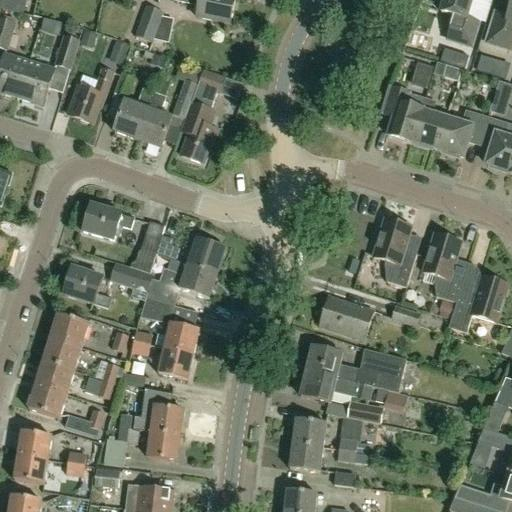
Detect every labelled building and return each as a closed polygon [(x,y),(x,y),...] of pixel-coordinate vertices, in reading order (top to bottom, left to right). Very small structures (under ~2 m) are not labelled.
[(0,0),(0,9),(11,13),(14,0),(0,0)] [(230,26),(235,0),(174,0),(174,3),(185,5),(200,7),(197,19),(230,26)] [(472,49),(480,24),(467,20),(472,0),(445,0),(441,14),(454,18),(447,41),(472,49)] [(511,3),(508,18),(495,14),(486,44),(511,51),(511,48),(511,3)] [(153,45),(165,14),(147,8),(134,36),(153,45)] [(0,51),(8,53),(18,25),(0,20),(0,51)] [(72,72),(80,43),(72,40),(63,37),(54,67),(72,72)] [(444,50),(440,63),(464,70),(468,58),(444,50)] [(0,96),(18,102),(29,65),(4,57),(0,69),(0,96)] [(476,72),(491,77),(495,61),(481,57),(476,72)] [(29,65),(18,102),(42,109),(54,73),(29,65)] [(458,83),(461,72),(446,67),(443,79),(458,83)] [(112,84),(116,75),(102,70),(98,79),(101,80),(95,95),(79,89),(69,117),(94,127),(105,98),(106,99),(111,84),(112,84)] [(227,79),(204,71),(198,87),(217,94),(221,95),(227,79)] [(127,100),(135,80),(122,75),(114,95),(127,100)] [(197,89),(198,87),(185,83),(172,117),(185,121),(186,122),(192,104),(198,89),(197,89)] [(511,86),(499,83),(496,93),(511,98),(511,94),(511,86)] [(138,143),(159,86),(158,85),(155,95),(143,91),(137,107),(127,103),(115,134),(138,143)] [(159,86),(138,143),(161,151),(173,120),(161,115),(166,99),(164,98),(167,89),(159,86)] [(216,95),(217,94),(198,87),(197,89),(198,89),(192,104),(186,122),(185,121),(181,133),(189,137),(182,159),(204,166),(212,144),(213,145),(218,132),(211,129),(217,112),(211,110),(216,95)] [(412,145),(422,111),(421,111),(406,107),(410,95),(390,89),(381,115),(394,119),(388,138),(412,145)] [(437,151),(448,117),(432,112),(435,104),(424,101),(421,111),(422,111),(412,145),(424,149),(425,148),(437,151)] [(479,147),(487,120),(466,114),(463,126),(447,121),(448,117),(437,151),(447,154),(446,156),(459,160),(459,158),(463,159),(467,144),(479,147)] [(511,127),(509,127),(487,120),(479,147),(491,151),(486,166),(490,167),(489,169),(511,176),(511,173),(511,127)] [(0,208),(1,208),(10,178),(0,175),(0,208)] [(132,232),(135,220),(92,207),(83,234),(114,244),(119,228),(132,232)] [(393,224),(386,221),(374,260),(386,264),(385,267),(386,284),(407,290),(417,256),(404,252),(411,229),(404,227),(393,223),(393,224)] [(116,266),(153,278),(153,277),(151,276),(165,228),(149,224),(141,250),(138,254),(136,262),(133,264),(131,265),(130,270),(116,265),(116,266)] [(456,305),(461,289),(467,272),(454,268),(461,244),(454,242),(443,238),(443,239),(435,237),(424,275),(425,276),(423,284),(433,287),(434,282),(436,299),(456,305)] [(184,266),(217,277),(226,249),(198,240),(193,257),(188,255),(184,266)] [(175,263),(179,250),(164,245),(160,258),(175,263)] [(152,281),(153,278),(116,266),(110,285),(134,292),(132,299),(145,304),(146,301),(147,299),(152,281)] [(209,301),(217,277),(184,266),(181,276),(164,271),(160,283),(152,281),(147,299),(176,307),(181,291),(209,301)] [(109,311),(113,301),(98,296),(103,280),(72,270),(64,297),(109,311)] [(461,289),(456,305),(449,330),(467,336),(472,318),(496,326),(508,287),(501,285),(501,284),(490,281),(483,279),(478,294),(461,289)] [(363,344),(374,313),(329,298),(319,329),(363,344)] [(171,325),(176,307),(147,299),(146,301),(140,321),(171,328),(172,326),(171,325)] [(417,331),(420,320),(421,316),(396,308),(391,322),(417,331)] [(51,340),(82,350),(90,326),(58,316),(51,340)] [(171,328),(166,351),(187,356),(194,357),(200,332),(193,331),(172,326),(171,328)] [(511,360),(511,330),(501,356),(511,360)] [(134,344),(150,348),(152,337),(137,334),(136,336),(134,344)] [(124,355),(129,338),(117,335),(112,351),(124,355)] [(75,373),(82,350),(51,340),(44,363),(75,373)] [(134,344),(131,355),(148,359),(150,348),(134,344)] [(307,373),(373,390),(374,387),(395,392),(403,360),(364,351),(359,371),(339,367),(342,355),(313,349),(307,373)] [(187,356),(166,351),(160,376),(188,383),(194,357),(187,356)] [(68,396),(75,373),(44,363),(36,387),(68,396)] [(121,385),(124,375),(125,371),(107,366),(102,382),(121,387),(121,385)] [(373,390),(307,373),(301,397),(328,404),(330,404),(332,395),(370,404),(373,390)] [(124,375),(121,385),(144,390),(146,379),(124,375)] [(116,404),(121,387),(102,382),(97,398),(116,404)] [(60,420),(68,396),(36,387),(29,411),(60,420)] [(388,394),(376,392),(374,404),(386,407),(388,394)] [(347,420),(381,427),(384,410),(350,404),(349,409),(330,404),(328,404),(326,416),(347,420)] [(484,431),(498,435),(509,409),(496,404),(484,431)] [(151,435),(181,439),(184,412),(155,409),(151,435)] [(100,433),(105,416),(93,412),(89,423),(68,417),(65,430),(97,440),(99,432),(100,433)] [(121,416),(119,431),(130,432),(132,417),(121,416)] [(293,445),(323,450),(326,425),(297,421),(293,445)] [(137,446),(139,433),(119,431),(117,443),(107,442),(103,468),(124,470),(127,445),(137,446)] [(511,439),(498,435),(484,431),(479,444),(507,453),(511,439)] [(19,458),(49,463),(53,438),(23,433),(19,458)] [(178,463),(181,439),(151,435),(148,460),(178,463)] [(339,452),(356,454),(358,443),(340,441),(339,452)] [(319,474),(323,450),(293,445),(290,470),(319,474)] [(356,455),(356,454),(339,452),(337,463),(355,466),(355,465),(367,467),(368,457),(356,455)] [(68,466),(85,468),(86,457),(70,454),(68,466)] [(45,488),(49,463),(19,458),(15,483),(45,488)] [(83,479),(85,468),(68,466),(66,477),(83,479)] [(121,473),(96,470),(94,488),(119,490),(121,473)] [(376,489),(377,473),(360,472),(359,488),(376,489)] [(354,490),(356,477),(335,474),(334,488),(354,490)] [(511,479),(508,478),(505,488),(495,485),(491,497),(511,504),(511,479)] [(126,510),(141,511),(173,511),(176,493),(129,487),(126,510)] [(455,500),(483,509),(487,496),(460,488),(455,500)] [(284,511),(315,511),(317,494),(287,491),(284,511)] [(9,511),(40,511),(42,504),(12,499),(9,511)] [(482,511),(483,509),(455,500),(449,511),(482,511)]
